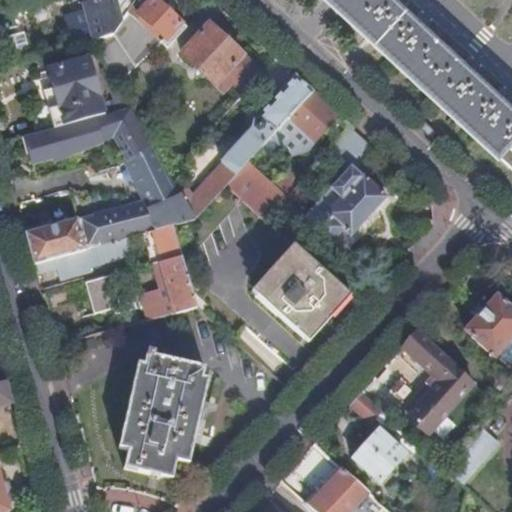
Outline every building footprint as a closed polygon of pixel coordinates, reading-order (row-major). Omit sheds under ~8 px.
[(127,15),(120,0),(111,0),(84,7),(93,43),(109,38),(127,15)] [(137,0),(127,15),(134,22),(138,19),(162,41),(159,44),(161,47),(166,52),(185,31),(152,1),(152,0),(137,0)] [(324,0),(496,158),(511,140),(511,109),(508,105),(511,100),(511,99),(502,90),(497,95),(475,75),(480,70),(469,60),(464,65),(426,30),(431,25),(420,15),(415,20),(393,0),(324,0)] [(135,71),(161,47),(159,44),(134,22),(127,15),(109,38),(93,43),(89,44),(121,100),(141,82),(135,71)] [(208,28),(181,58),(223,96),(231,87),(241,96),(246,91),(242,87),(256,72),(208,28)] [(0,35),(0,48),(0,52),(24,49),(22,33),(0,35)] [(43,94),(53,132),(103,118),(87,64),(48,75),(53,92),(43,94)] [(196,202),(187,211),(193,221),(225,188),(251,160),(287,121),(311,96),(294,80),(257,119),(260,122),(253,124),(250,135),(224,162),(221,167),(192,198),(196,202)] [(311,96),(287,121),(313,146),(337,120),(311,96)] [(22,180),(113,141),(110,135),(137,126),(128,111),(103,118),(53,132),(11,144),(22,180)] [(143,203),(131,207),(140,237),(142,236),(151,234),(169,228),(193,221),(187,211),(168,178),(137,126),(110,135),(113,141),(126,162),(123,164),(143,203)] [(350,132),(327,157),(347,175),(317,208),(327,217),(326,219),(350,241),(386,202),(361,179),(360,181),(352,174),(372,153),(350,132)] [(277,184),(251,160),(225,188),(265,225),(279,210),(298,190),(311,175),(298,162),(277,184)] [(298,190),(279,210),(287,218),(306,198),(298,190)] [(140,237),(131,207),(25,238),(33,268),(83,253),(140,237)] [(169,228),(151,234),(159,264),(179,258),(169,228)] [(144,244),(151,266),(153,266),(159,264),(151,234),(142,236),(144,244)] [(140,237),(83,253),(89,271),(121,261),(132,256),(144,244),(142,236),(140,237)] [(90,275),(89,271),(83,253),(33,268),(39,289),(90,275)] [(344,296),(297,253),(254,300),(301,343),(344,296)] [(166,290),(160,292),(140,297),(141,300),(137,301),(134,305),(125,308),(118,305),(115,294),(120,293),(115,277),(101,281),(84,286),(93,317),(113,312),(115,319),(144,311),(147,323),(194,309),(179,258),(159,264),(166,290)] [(166,290),(159,264),(153,266),(160,292),(166,290)] [(511,315),(496,300),(464,335),(494,362),(511,341),(511,315)] [(432,396),(407,423),(426,440),(473,388),(415,336),(401,352),(432,380),(424,389),(427,391),(432,396)] [(89,348),(77,351),(79,358),(91,355),(92,356),(97,354),(95,344),(89,346),(89,348)] [(127,455),(122,472),(171,484),(174,466),(187,469),(207,380),(201,378),(202,372),(152,361),(152,356),(146,355),(145,358),(144,358),(141,369),(135,367),(117,452),(127,455)] [(0,387),(0,409),(9,407),(4,386),(0,387)] [(427,391),(402,419),(407,423),(432,396),(427,391)] [(360,398),(349,410),(370,429),(381,417),(360,398)] [(497,447),(481,432),(444,473),(461,488),(497,447)] [(379,435),(354,462),(379,486),(404,458),(379,435)] [(429,460),(419,451),(411,460),(421,468),(429,460)] [(355,511),(368,498),(342,474),(308,511),(355,511)] [(470,506),(473,499),(468,494),(465,502),(470,506)]
